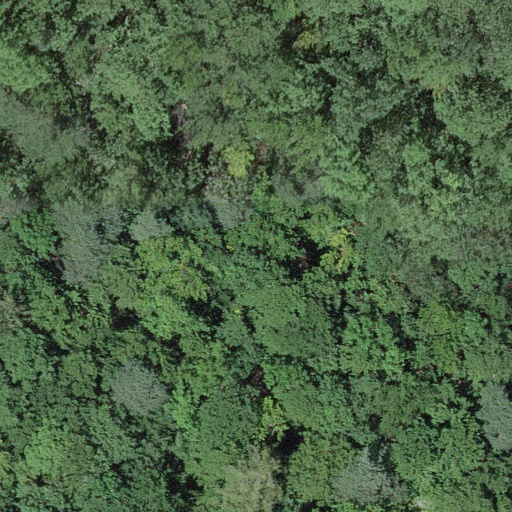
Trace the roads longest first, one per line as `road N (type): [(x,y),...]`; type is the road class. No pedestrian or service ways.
road 1 (track): [(0,255),(155,361),(438,511)]
road 2 (track): [(367,0),(511,95)]
